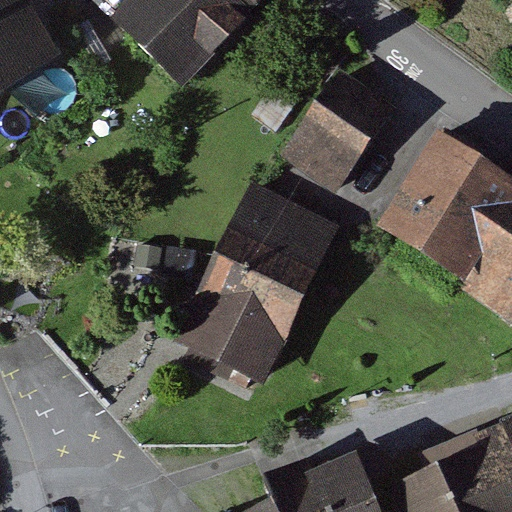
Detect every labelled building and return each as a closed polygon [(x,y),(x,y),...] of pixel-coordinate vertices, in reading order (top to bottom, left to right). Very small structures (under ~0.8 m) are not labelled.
[(28,0),(0,0),(0,95),(63,60),(28,0)] [(135,0),(113,22),(182,90),(271,0),(135,0)] [(408,120),(352,76),(292,153),(348,196),(408,120)] [(511,181),(455,141),(393,228),(511,311),(511,181)] [(337,250),(249,207),(184,340),(272,383),(337,250)] [(511,433),(503,438),(511,457),(511,433)] [(398,511),(382,466),(311,492),(318,511),(398,511)] [(484,511),(470,473),(405,498),(410,511),(484,511)] [(286,511),(282,502),(257,511),(286,511)]
